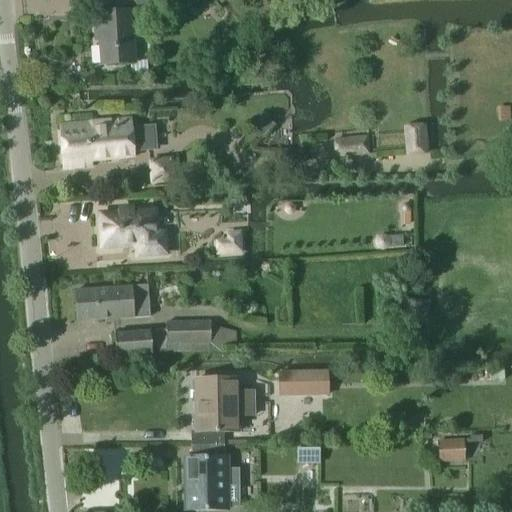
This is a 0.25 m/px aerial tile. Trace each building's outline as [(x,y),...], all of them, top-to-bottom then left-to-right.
[(136,0),(137,8),(170,6),(169,0),(136,0)] [(134,63),(131,12),(93,14),(95,40),(99,40),(101,65),(134,63)] [(259,70),(253,75),(258,81),(261,83),(263,81),(266,78),(259,70)] [(264,116),(252,131),(263,140),(275,125),(264,116)] [(130,120),(60,126),(63,168),(91,165),(91,161),(133,158),(132,149),(151,148),(150,129),(131,130),(130,120)] [(402,127),(405,156),(429,155),(427,125),(402,127)] [(335,160),(370,156),(368,137),(333,140),(335,160)] [(172,159),(150,161),(152,184),(174,182),(172,159)] [(138,256),(165,254),(164,234),(156,235),(155,212),(133,213),(132,209),(119,210),(120,214),(100,215),(102,248),(123,247),(123,244),(137,244),(138,256)] [(217,254),(241,253),(240,233),(228,233),(228,241),(217,242),(217,254)] [(377,237),(374,242),(375,247),(378,251),(383,252),(388,250),(390,246),(390,241),(388,237),(382,235),(377,237)] [(77,321),(133,318),(150,317),(148,286),(131,287),(75,291),(77,321)] [(429,302),(415,302),(401,302),(401,322),(415,322),(415,321),(430,321),(429,302)] [(166,345),(166,355),(221,354),(220,329),(210,329),(210,322),(166,322),(166,345)] [(115,332),(116,358),(152,357),(151,331),(115,332)] [(328,373),(279,374),(279,398),(328,397),(328,373)] [(178,379),(164,379),(164,394),(178,394),(178,379)] [(195,432),(190,432),(191,446),(224,445),(224,432),(239,432),(239,416),(254,416),(253,392),(238,392),(238,380),(194,381),(195,432)] [(464,442),(437,443),(440,466),(465,464),(464,442)] [(191,459),(184,459),(185,511),(228,510),(228,509),(239,508),(239,477),(228,477),(228,470),(227,458),(225,458),(224,445),(191,446),(191,459)]
